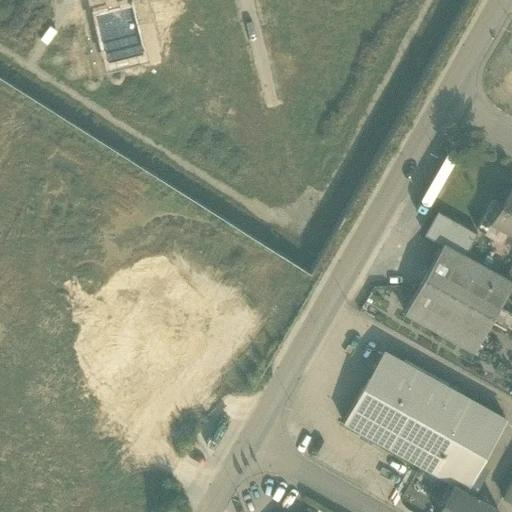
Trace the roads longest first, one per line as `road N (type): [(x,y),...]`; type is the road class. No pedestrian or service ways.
road 1 (residential): [(246,441),(442,100)]
road 2 (unclassified): [(368,511),(246,441)]
